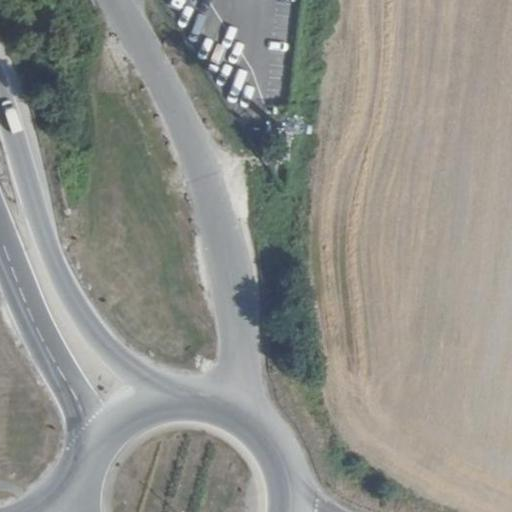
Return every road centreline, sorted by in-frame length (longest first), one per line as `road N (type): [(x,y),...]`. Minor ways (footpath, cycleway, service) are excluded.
road 1 (motorway): [(167,402),(99,330),(56,246),(0,68)]
road 2 (unclassified): [(103,0),(212,173),(234,248),(243,344)]
road 3 (motorway): [(0,235),(34,330),(99,441)]
